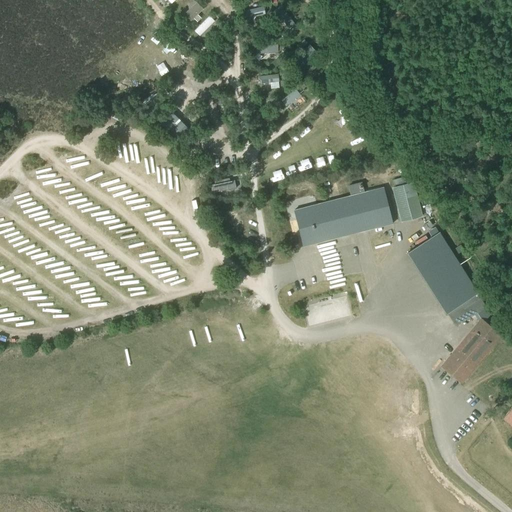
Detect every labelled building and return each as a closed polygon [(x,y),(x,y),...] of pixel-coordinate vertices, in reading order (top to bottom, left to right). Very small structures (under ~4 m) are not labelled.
[(183,15),(189,22),(202,10),(197,3),(183,15)] [(242,15),(259,14),(259,6),(242,7),(242,15)] [(207,13),(192,28),(198,34),(213,19),(207,13)] [(303,40),(298,45),(302,49),(307,44),(303,40)] [(264,51),(263,42),(256,44),(258,52),(264,51)] [(296,90),(281,101),(287,110),(303,99),(296,90)] [(403,177),(393,180),(394,186),(405,183),(403,177)] [(211,193),(236,188),(234,180),(210,185),(211,193)] [(393,188),(402,222),(421,217),(412,183),(393,188)] [(294,211),(303,246),(392,224),(383,188),(294,211)] [(481,294),(478,296),(455,261),(438,233),(434,228),(428,231),(432,237),(407,252),(446,314),(447,313),(455,327),(474,315),(479,322),(481,319),(484,322),(492,317),(488,312),(491,310),(481,294)] [(298,284),(308,283),(307,276),(297,278),(298,284)] [(500,336),(484,322),(481,319),(479,322),(441,367),(461,383),(500,336)] [(511,407),(503,418),(511,425),(511,407)]
